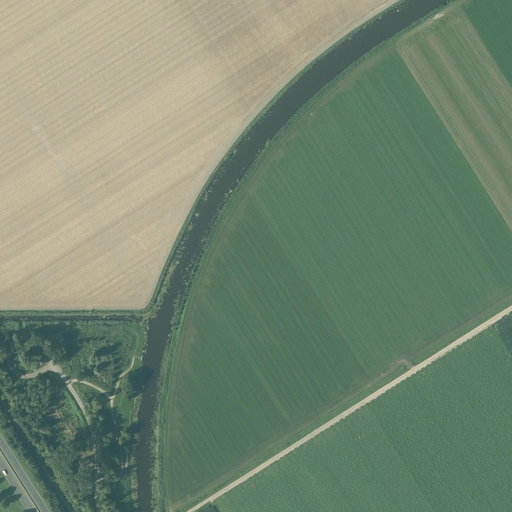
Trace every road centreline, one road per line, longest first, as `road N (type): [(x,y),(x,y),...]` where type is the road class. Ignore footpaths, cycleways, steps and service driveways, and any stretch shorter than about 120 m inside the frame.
road 1 (unclassified): [(98,511),(92,430),(53,363)]
road 2 (track): [(96,483),(120,472),(111,398),(133,355)]
road 3 (unclassified): [(71,511),(0,399)]
road 4 (unclassified): [(53,363),(37,340),(19,338),(8,350),(10,368),(27,375),(46,367)]
